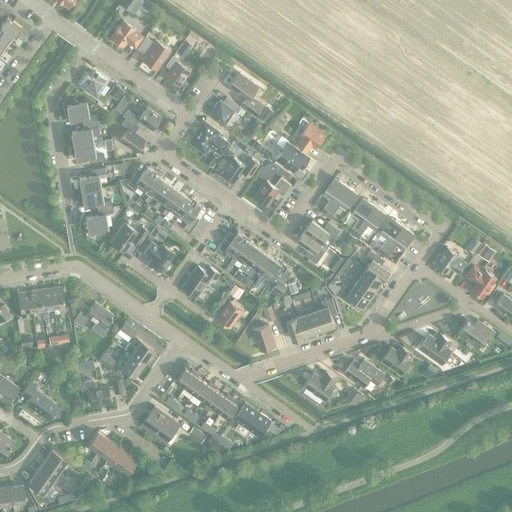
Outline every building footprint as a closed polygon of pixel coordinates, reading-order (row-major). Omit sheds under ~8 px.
[(122,0),(120,3),(129,10),(136,0),(122,0)] [(0,56),(14,36),(15,37),(22,28),(7,17),(0,26),(1,27),(0,27),(0,56)] [(158,17),(154,22),(161,28),(165,23),(158,17)] [(114,40),(115,42),(117,43),(119,44),(120,42),(123,45),(126,40),(135,46),(142,36),(134,30),(135,28),(123,19),(119,25),(115,30),(111,36),(114,39),(114,40)] [(142,59),(156,69),(170,49),(156,40),(154,42),(145,36),(137,47),(146,54),(142,59)] [(186,40),(181,46),(187,50),(191,44),(186,40)] [(170,69),(166,75),(179,85),(189,70),(177,61),(179,58),(173,54),(165,65),(170,69)] [(87,74),(80,84),(92,93),(91,93),(96,97),(100,92),(99,91),(108,79),(98,72),(95,71),(93,75),(91,77),(87,74)] [(246,99),(242,104),(256,115),(264,104),(252,96),(259,86),(240,72),(229,87),(246,99)] [(116,83),(108,93),(117,99),(124,89),(116,83)] [(210,114),(225,124),(235,110),(238,112),(241,107),(227,96),(223,101),(221,100),(220,102),(218,102),(214,107),(215,108),(210,114)] [(81,117),(82,123),(97,120),(96,114),(88,115),(85,102),(79,103),(74,99),(72,104),(64,105),(65,110),(66,114),(68,114),(69,119),(81,117)] [(114,107),(120,112),(126,103),(120,99),(114,107)] [(127,108),(122,115),(126,117),(133,122),(138,126),(139,126),(143,130),(147,125),(152,129),(161,117),(147,107),(140,117),(127,108)] [(265,113),(261,118),(267,123),(271,117),(265,113)] [(138,126),(133,122),(126,117),(122,123),(128,128),(120,139),(136,151),(145,139),(134,132),(138,126)] [(256,119),(251,127),(256,131),(262,123),(256,119)] [(72,136),(69,136),(70,139),(70,142),(70,145),(92,141),(100,140),(98,127),(97,120),(82,123),(83,129),(71,131),(72,136)] [(198,132),(199,133),(192,142),(205,152),(211,143),(216,147),(217,150),(221,153),(228,143),(216,134),(218,131),(205,121),(198,132)] [(273,121),(269,126),(278,133),(282,127),(273,121)] [(297,144),(307,152),(313,144),(317,148),(326,135),(310,123),(301,136),(302,137),(297,144)] [(279,150),(274,156),(277,158),(276,160),(293,172),(301,160),(306,164),(310,157),(288,141),(281,137),(276,143),(283,148),(282,150),(283,150),(281,152),(279,150)] [(92,141),(70,145),(72,154),(75,153),(76,158),(88,156),(89,162),(103,160),(102,153),(94,155),(92,141)] [(227,148),(223,154),(229,158),(231,155),(231,150),(227,148)] [(204,160),(213,167),(220,156),(211,150),(204,160)] [(223,173),(235,182),(243,171),(250,176),(260,163),(252,157),(246,165),(234,157),(223,173)] [(267,160),(263,165),(268,169),(272,163),(267,160)] [(118,162),(120,173),(127,172),(125,161),(118,162)] [(138,185),(144,190),(155,173),(156,173),(156,172),(147,165),(140,175),(135,171),(125,185),(133,191),(138,185)] [(77,187),(78,191),(100,187),(98,174),(106,173),(105,166),(90,169),(91,175),(79,177),(80,182),(77,182),(77,187)] [(148,202),(152,196),(164,179),(156,173),(155,173),(144,190),(149,193),(144,199),(148,202)] [(260,190),(255,196),(267,205),(277,192),(283,196),(291,185),(281,177),(276,184),(273,185),(267,180),(264,184),(262,184),(259,188),(260,190)] [(321,211),(325,214),(347,184),(339,178),(338,179),(335,177),(323,193),(330,198),(321,211)] [(157,208),(161,202),(173,186),(164,179),(152,196),(158,200),(153,206),(157,208)] [(347,184),(325,214),(330,218),(333,213),(339,204),(346,209),(358,193),(354,190),(355,189),(347,184)] [(165,214),(170,208),(182,192),(173,186),(161,202),(166,206),(162,212),(165,214)] [(96,202),(97,208),(112,206),(111,200),(103,201),(100,187),(78,191),(79,196),(80,200),(83,200),(83,204),(96,202)] [(174,221),(179,215),(190,198),(182,192),(170,208),(175,212),(171,218),(174,221)] [(349,231),(354,234),(375,204),(367,198),(367,199),(363,196),(351,213),(358,218),(352,226),(349,231)] [(190,198),(179,215),(188,221),(183,227),(188,231),(197,219),(192,215),(200,204),(191,197),(190,198)] [(135,202),(132,207),(138,211),(142,206),(135,202)] [(375,204),(354,234),(358,237),(361,233),(368,224),(374,229),(386,213),(382,210),(383,209),(375,204)] [(112,206),(97,208),(98,215),(85,217),(86,221),(84,222),(84,226),(85,231),(93,230),(97,233),(100,228),(107,227),(105,214),(113,212),(112,206)] [(154,212),(147,207),(144,212),(150,217),(154,212)] [(158,215),(155,220),(159,223),(163,218),(158,215)] [(377,251),(382,254),(403,224),(395,218),(395,219),(391,216),(379,233),(386,238),(380,246),(377,251)] [(312,219),(305,229),(322,241),(328,245),(332,240),(340,229),(328,220),(323,227),(312,219)] [(165,220),(161,225),(168,230),(172,225),(165,220)] [(111,241),(124,250),(132,238),(139,243),(148,230),(141,225),(137,230),(124,221),(111,241)] [(156,224),(150,233),(157,238),(163,230),(156,224)] [(403,224),(382,254),(387,257),(389,253),(396,244),(403,249),(414,233),(411,230),(411,229),(403,224)] [(305,229),(298,239),(309,247),(304,253),(316,262),(324,251),(328,245),(322,241),(305,229)] [(229,232),(216,250),(222,254),(225,257),(229,251),(235,254),(247,238),(248,237),(247,237),(238,230),(234,236),(229,232)] [(349,231),(346,235),(354,242),(358,237),(354,234),(349,231)] [(244,261),(255,244),(247,238),(235,254),(230,260),(234,263),(238,257),(244,261)] [(359,238),(355,242),(360,245),(361,244),(364,246),(366,243),(359,238)] [(472,243),(477,247),(481,242),(475,238),(472,243)] [(144,251),(152,257),(149,262),(161,271),(174,252),(162,243),(160,246),(151,241),(144,251)] [(264,251),(264,250),(255,244),(244,261),(239,267),(243,269),(247,263),(252,267),(264,251)] [(484,244),(477,253),(488,261),(495,251),(484,244)] [(459,256),(460,255),(447,246),(435,262),(448,271),(452,266),(454,267),(453,268),(458,271),(466,261),(459,256)] [(370,262),(367,266),(382,278),(383,279),(390,270),(380,262),(383,257),(371,248),(365,257),(370,262)] [(256,269),(261,273),(264,270),(273,257),(264,250),(264,251),(252,267),(248,273),(246,276),(242,282),(249,286),(254,280),(249,277),(250,274),(251,275),(256,269)] [(337,254),(333,260),(339,264),(343,258),(337,254)] [(265,276),(270,279),(282,262),(281,263),(273,257),(264,270),(261,273),(257,279),(260,282),(265,276)] [(348,257),(343,263),(348,266),(352,260),(348,257)] [(282,262),(270,280),(275,283),(271,289),(279,295),(287,284),(283,281),(291,268),(282,262)] [(348,266),(343,263),(339,270),(343,273),(348,266)] [(493,281),(496,276),(486,269),(484,271),(474,264),(467,275),(474,280),(474,279),(477,281),(472,288),(483,296),(486,291),(488,292),(495,283),(493,281)] [(183,286),(197,295),(212,274),(216,278),(220,272),(210,265),(206,270),(198,265),(183,286)] [(359,268),(356,272),(377,287),(381,281),(380,280),(382,278),(367,266),(363,271),(359,268)] [(236,278),(242,282),(246,276),(241,272),(236,278)] [(358,279),(354,284),(370,295),(371,293),(372,293),(377,287),(356,272),(354,276),(358,279)] [(228,277),(225,282),(231,286),(235,281),(228,277)] [(295,281),(288,283),(291,293),(298,290),(295,281)] [(235,283),(229,293),(233,295),(239,286),(235,283)] [(370,295),(354,284),(350,288),(345,284),(338,293),(350,302),(353,297),(364,305),(371,296),(370,295)] [(61,286),(50,287),(53,307),(59,306),(60,312),(65,311),(61,286)] [(39,289),(43,314),(44,321),(49,320),(48,314),(47,308),(53,307),(50,287),(39,289)] [(39,289),(29,290),(31,310),(37,309),(38,315),(43,314),(39,289)] [(31,310),(29,290),(17,292),(21,317),(26,317),(25,311),(31,310)] [(494,304),(511,316),(511,298),(503,292),(494,304)] [(289,294),(283,296),(286,304),(292,302),(289,294)] [(323,307),(318,309),(324,327),(324,328),(325,328),(335,324),(331,312),(337,310),(332,296),(321,300),(323,307)] [(230,300),(218,317),(231,326),(235,320),(237,320),(239,320),(240,318),(240,316),(239,314),(243,309),(230,300)] [(76,316),(73,319),(82,325),(85,322),(88,317),(96,322),(92,328),(103,335),(108,328),(105,326),(110,318),(111,318),(112,316),(113,314),(95,301),(89,309),(83,305),(76,316)] [(263,307),(268,320),(275,318),(271,304),(263,307)] [(0,320),(10,315),(4,305),(0,306),(0,320)] [(310,306),(306,307),(314,331),(321,329),(321,328),(324,327),(318,309),(312,311),(310,306)] [(303,314),(297,315),(303,334),(304,334),(306,333),(307,334),(314,331),(306,307),(302,309),(303,314)] [(303,334),(297,315),(292,317),(289,310),(279,314),(283,328),(289,326),(293,339),(304,335),(304,334),(303,334)] [(124,322),(120,328),(131,337),(136,330),(140,323),(133,318),(129,315),(124,322)] [(459,333),(478,347),(484,338),(488,340),(495,330),(482,321),(478,327),(468,320),(459,333)] [(254,328),(260,349),(276,344),(269,323),(254,328)] [(500,331),(496,337),(501,341),(506,335),(500,331)] [(451,349),(448,346),(452,340),(440,332),(436,338),(429,333),(419,347),(442,362),(451,349)] [(67,334),(57,335),(58,342),(68,341),(67,334)] [(58,342),(57,335),(49,337),(50,344),(58,342)] [(19,338),(20,348),(31,346),(30,336),(19,338)] [(130,353),(144,362),(153,349),(135,336),(130,343),(129,342),(125,349),(126,349),(130,353)] [(382,359),(401,373),(410,360),(409,359),(413,354),(401,345),(397,350),(391,346),(382,359)] [(464,345),(461,350),(467,354),(470,350),(464,345)] [(121,356),(116,363),(134,376),(144,362),(130,353),(126,349),(121,356)] [(103,352),(98,359),(110,367),(114,360),(103,352)] [(344,372),(363,385),(369,378),(377,383),(385,372),(364,358),(360,363),(354,358),(344,372)] [(83,361),(75,363),(76,368),(77,370),(84,369),(83,361)] [(113,363),(110,367),(116,372),(119,368),(113,363)] [(429,363),(426,368),(433,373),(437,369),(429,363)] [(176,380),(185,386),(196,372),(193,369),(191,372),(185,368),(176,380)] [(332,385),(337,378),(326,370),(323,375),(323,376),(322,377),(314,372),(305,385),(325,399),(334,386),(332,385)] [(185,386),(194,393),(203,381),(198,377),(200,375),(196,372),(185,386)] [(0,397),(7,403),(18,388),(0,374),(0,397)] [(389,374),(386,380),(391,384),(395,378),(389,374)] [(52,376),(48,383),(54,387),(59,380),(52,376)] [(112,378),(114,393),(124,391),(122,377),(112,378)] [(81,387),(83,399),(89,398),(90,404),(110,401),(107,385),(95,388),(94,381),(92,380),(84,381),(83,383),(83,387),(81,387)] [(190,398),(189,399),(198,405),(202,399),(203,399),(213,384),(210,382),(208,384),(203,381),(194,393),(190,398)] [(25,402),(48,419),(57,406),(34,390),(36,388),(29,383),(22,393),(28,398),(25,402)] [(211,405),(212,406),(221,393),(215,390),(217,387),(213,384),(203,399),(207,402),(203,407),(208,410),(211,405)] [(346,396),(352,400),(356,403),(360,397),(362,394),(353,387),(346,396)] [(212,406),(221,412),(231,397),(228,394),(226,397),(221,393),(212,406)] [(166,401),(172,405),(175,401),(169,397),(166,401)] [(231,397),(221,412),(230,419),(239,406),(233,403),(235,400),(231,397)] [(175,401),(172,405),(178,409),(181,405),(175,401)] [(245,404),(235,419),(240,422),(236,428),(246,435),(250,429),(255,433),(257,431),(261,434),(264,431),(271,420),(264,414),(261,412),(259,414),(245,404)] [(167,440),(179,424),(154,406),(141,424),(166,442),(167,440)] [(184,413),(190,417),(193,412),(187,408),(184,413)] [(193,412),(190,417),(196,421),(199,416),(193,412)] [(201,425),(207,429),(211,425),(205,420),(201,425)] [(188,433),(201,443),(207,435),(194,425),(188,433)] [(211,425),(207,429),(213,434),(217,429),(211,425)] [(276,425),(272,430),(277,434),(281,428),(278,427),(276,425)] [(0,453),(3,456),(14,441),(0,430),(0,453)] [(92,451),(96,453),(107,438),(97,431),(91,441),(88,445),(93,449),(92,451)] [(102,455),(108,459),(117,445),(107,438),(96,453),(101,457),(102,455)] [(112,464),(116,468),(126,451),(117,445),(108,459),(113,462),(112,464)] [(52,449),(46,457),(61,468),(67,460),(52,449)] [(126,451),(116,468),(120,470),(122,468),(128,473),(137,459),(126,451)] [(46,457),(40,465),(55,476),(61,468),(46,457)] [(81,465),(86,468),(90,462),(86,459),(81,465)] [(90,462),(86,468),(90,471),(94,465),(90,462)] [(40,465),(34,474),(49,485),(55,476),(40,465)] [(109,475),(105,481),(110,485),(116,475),(112,472),(109,475)] [(101,479),(105,481),(109,475),(106,473),(101,479)] [(49,485),(34,474),(28,483),(43,494),(49,485)] [(85,475),(81,481),(86,484),(90,479),(85,475)] [(86,484),(81,481),(77,486),(82,490),(86,484)] [(23,485),(11,487),(13,505),(18,505),(18,502),(25,501),(23,485)] [(11,487),(0,488),(0,492),(2,504),(8,503),(8,506),(13,505),(11,487)] [(61,496),(57,497),(59,503),(63,501),(68,500),(66,494),(61,496)]
